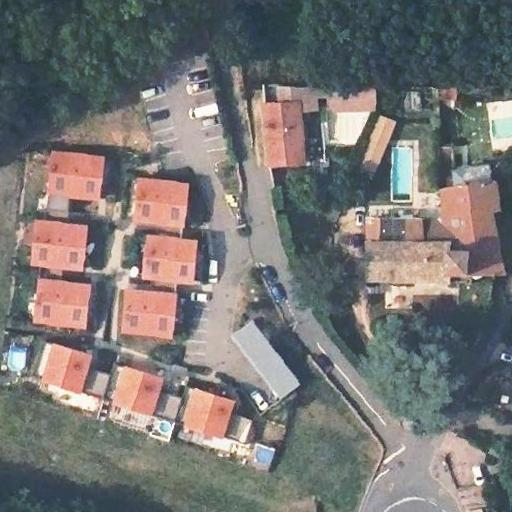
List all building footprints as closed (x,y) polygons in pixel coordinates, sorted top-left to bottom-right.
[(328,107),(375,106),(375,84),(334,84),(278,83),(280,104),(299,103),(299,107),(316,106),(315,95),(327,94),(328,107)] [(264,105),(269,163),(280,163),(303,161),(299,107),(299,103),(280,104),(264,105)] [(393,123),(377,116),(353,172),(369,179),(393,123)] [(83,267),(88,225),(68,223),(72,193),(100,196),(105,156),(56,151),(50,194),(47,221),(38,220),(33,262),(42,263),(36,319),(86,325),(91,284),(62,281),(64,265),(83,267)] [(280,163),(281,170),(304,169),(303,161),(280,163)] [(345,166),(338,178),(345,182),(352,169),(345,166)] [(189,184),(141,178),(138,202),(136,218),(184,224),(185,213),(189,184)] [(495,178),(436,188),(437,216),(420,217),(420,218),(369,218),(368,279),(458,280),(458,294),(458,302),(473,321),(486,321),(495,272),(504,272),(492,211),(500,209),(495,178)] [(197,240),(149,235),(145,270),(145,275),(192,281),(194,266),(197,240)] [(177,295),(130,289),(128,302),(125,329),(173,335),(175,314),(177,295)] [(279,399),(300,383),(252,319),(231,335),(279,399)] [(87,367),(91,356),(43,340),(32,376),(79,391),(85,373),(87,367)] [(158,389),(162,378),(114,363),(111,374),(103,399),(150,414),(156,396),(158,389)] [(92,376),(94,369),(87,367),(85,373),(92,376)] [(85,373),(79,391),(103,399),(111,374),(94,369),(92,376),(85,373)] [(229,412),(233,401),(186,385),(182,397),(174,421),(246,444),(254,420),(237,414),(235,421),(227,419),(229,412)] [(163,399),(166,392),(158,389),(156,396),(163,399)] [(156,396),(150,414),(174,421),(182,397),(166,392),(163,399),(156,396)] [(235,421),(237,414),(229,412),(227,419),(235,421)]
